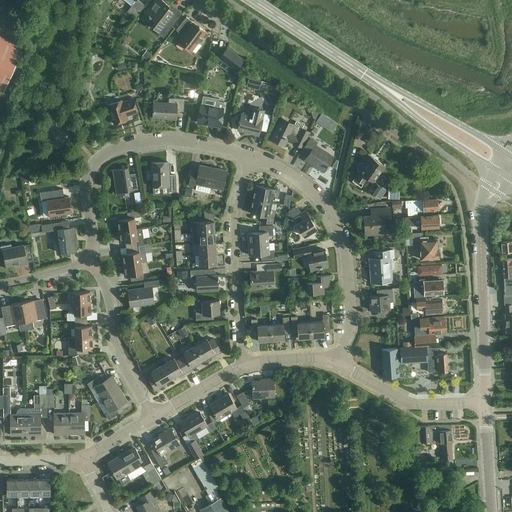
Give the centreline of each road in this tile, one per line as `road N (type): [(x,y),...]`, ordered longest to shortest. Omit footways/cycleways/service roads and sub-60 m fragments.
road 1 (residential): [(480,208),(440,162),(195,0)]
road 2 (secondary): [(507,167),(250,0)]
road 3 (residential): [(249,152),(155,139),(114,147),(96,161),(86,185),(89,263)]
road 4 (residential): [(336,361),(351,322),(340,233),(288,167),(249,152)]
road 5 (residential): [(241,362),(234,238),(249,152)]
road 6 (tertiary): [(483,409),(480,208)]
road 7 (residential): [(89,263),(114,313),(116,353),(151,416)]
road 8 (residential): [(336,361),(405,402),(483,409)]
